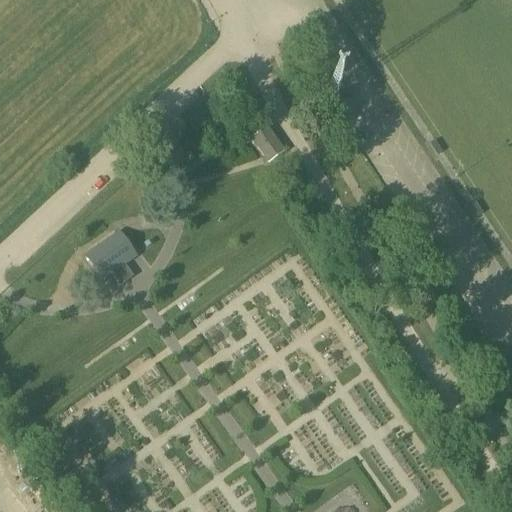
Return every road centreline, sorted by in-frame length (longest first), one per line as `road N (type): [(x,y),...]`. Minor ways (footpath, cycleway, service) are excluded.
road 1 (unclassified): [(511,506),(242,38)]
road 2 (unclassified): [(0,258),(242,38)]
